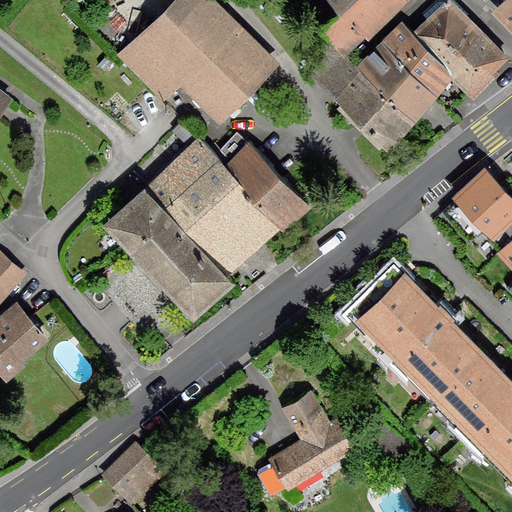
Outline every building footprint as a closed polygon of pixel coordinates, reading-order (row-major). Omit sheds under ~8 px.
[(182,76),(221,112),(273,60),(211,0),(178,0),(123,58),(160,98),(182,76)] [(341,48),(343,50),(374,22),(395,0),(349,0),(342,8),(324,23),(341,48)] [(448,0),(429,19),(430,21),(461,51),(481,30),(450,0),(448,0)] [(511,0),(504,0),(500,5),(511,17),(511,0)] [(404,21),(358,65),(361,68),(414,118),(453,70),(417,34),(404,21)] [(430,21),(417,34),(453,70),(472,91),(506,55),(481,30),(461,51),(430,21)] [(343,50),(341,48),(312,74),(336,97),(361,68),(358,65),(343,50)] [(414,118),(361,68),(336,97),(388,147),(414,118)] [(149,190),(165,209),(185,190),(220,157),(203,138),(149,190)] [(235,175),(276,216),(284,225),(310,201),(251,140),(227,166),(235,175)] [(220,157),(185,190),(200,206),(235,175),(227,166),(220,157)] [(491,232),(511,212),(511,201),(483,172),(458,196),(491,232)] [(276,216),(235,175),(200,206),(185,190),(165,209),(168,212),(220,267),(276,216)] [(136,242),(168,212),(165,209),(149,190),(116,220),(136,242)] [(220,267),(168,212),(136,242),(195,302),(227,274),(220,267)] [(502,250),(511,240),(511,212),(491,232),(488,235),(502,250)] [(511,240),(502,250),(511,260),(511,240)] [(25,272),(0,251),(0,297),(2,299),(25,272)] [(511,478),(511,383),(402,267),(354,312),(511,478)] [(2,318),(0,319),(0,363),(7,373),(22,361),(19,357),(45,335),(21,307),(5,321),(2,318)] [(296,424),(302,420),(301,419),(321,407),(311,391),(285,406),(296,424)] [(355,446),(338,418),(330,422),(321,407),(301,419),(302,420),(310,434),(272,458),(273,459),(288,484),(290,487),(355,446)] [(417,448),(380,419),(363,440),(400,469),(417,448)] [(138,442),(106,475),(123,491),(140,474),(149,483),(165,467),(138,442)] [(288,484),(273,459),(260,468),(259,472),(270,491),(275,492),(288,484)]
